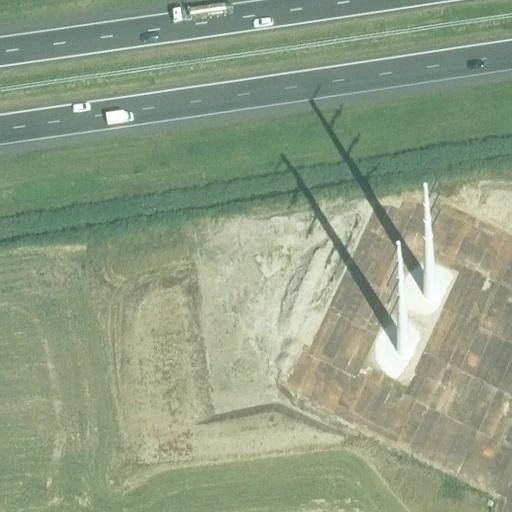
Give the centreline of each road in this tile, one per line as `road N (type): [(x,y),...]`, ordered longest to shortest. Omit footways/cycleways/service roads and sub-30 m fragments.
road 1 (motorway): [(0,130),(511,58)]
road 2 (motorway): [(398,0),(0,55)]
